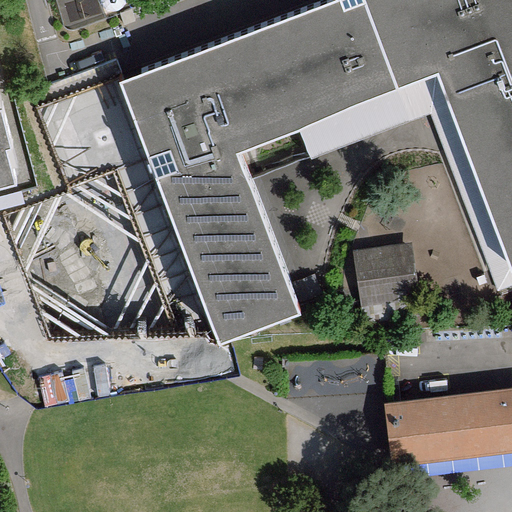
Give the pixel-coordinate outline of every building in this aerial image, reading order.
[(511,0),(326,0),(143,69),(155,102),(135,110),(221,336),(302,305),(239,138),(297,116),(438,63),(511,260),(511,0)] [(511,260),(438,63),(297,116),(313,161),(433,116),(499,289),(511,284),(511,260)] [(0,101),(0,180),(18,176),(9,142),(14,140),(3,100),(0,101)] [(416,245),(357,253),(366,322),(426,315),(416,245)] [(355,369),(355,389),(384,388),(383,350),(330,352),(331,369),(355,369)] [(511,393),(392,407),(398,451),(511,437),(511,393)]
